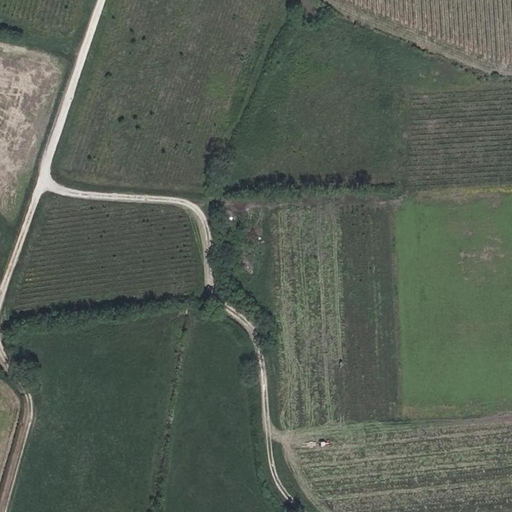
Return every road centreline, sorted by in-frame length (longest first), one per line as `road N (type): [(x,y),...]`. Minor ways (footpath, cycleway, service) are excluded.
road 1 (track): [(318,511),(277,463),(264,343),(221,294),(215,226),(179,202),(73,193),(48,170)]
road 2 (track): [(0,291),(48,170),(97,0)]
road 3 (track): [(4,511),(32,395),(0,308)]
